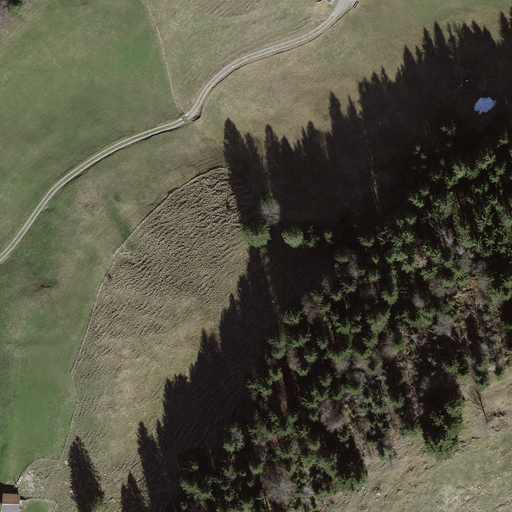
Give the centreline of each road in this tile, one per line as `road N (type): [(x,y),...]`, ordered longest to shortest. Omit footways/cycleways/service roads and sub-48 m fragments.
road 1 (track): [(0,259),(77,170),(180,122),(218,75),(315,32),(345,0)]
road 2 (track): [(305,0),(174,36),(169,0)]
